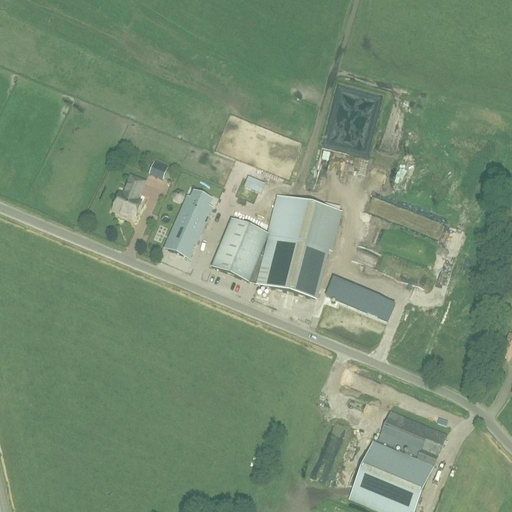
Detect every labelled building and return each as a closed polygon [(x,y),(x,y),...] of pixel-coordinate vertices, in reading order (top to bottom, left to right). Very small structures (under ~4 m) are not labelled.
[(155,164),(150,176),(156,179),(161,167),(155,164)] [(120,195),(113,211),(128,218),(128,216),(132,218),(131,219),(134,220),(141,204),(136,202),(144,183),(131,178),(123,196),(120,195)] [(173,195),(174,201),(179,203),(183,200),(183,194),(178,192),(173,195)] [(260,257),(249,284),(315,301),(327,253),(332,254),(342,214),(277,197),(267,235),(269,235),(268,238),(263,258),(260,257)] [(188,199),(165,250),(189,260),(204,225),(208,217),(211,209),(209,208),(190,200),(188,199)] [(232,220),(211,269),(249,284),(260,257),(268,238),(269,235),(267,235),(232,220)] [(348,308),(353,295),(330,286),(325,300),(348,308)] [(511,334),(510,334),(503,348),(504,349),(499,360),(509,365),(511,358),(511,334)] [(409,403),(411,408),(418,405),(416,399),(409,403)] [(418,458),(417,462),(373,444),(349,501),(377,511),(414,511),(447,437),(391,413),(379,442),(418,458)]
